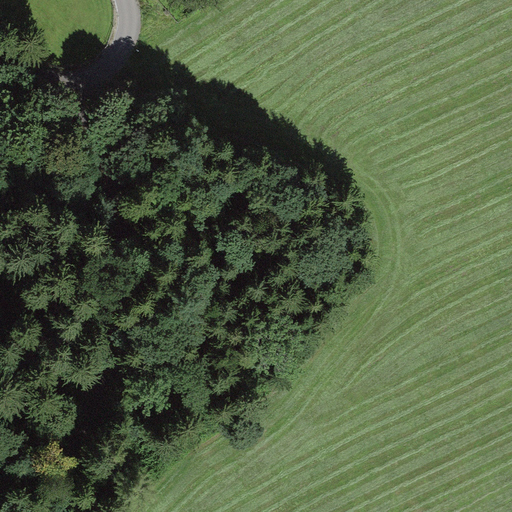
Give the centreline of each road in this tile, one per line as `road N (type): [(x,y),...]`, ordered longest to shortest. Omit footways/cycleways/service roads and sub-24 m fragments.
road 1 (unclassified): [(82,92),(130,199),(135,289),(53,511)]
road 2 (residential): [(82,92),(131,68),(139,40),(129,0)]
